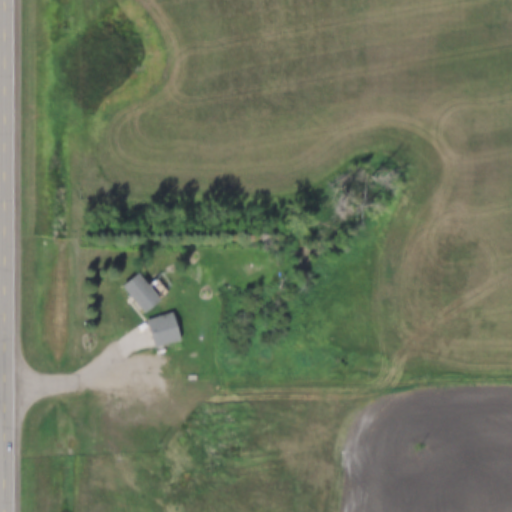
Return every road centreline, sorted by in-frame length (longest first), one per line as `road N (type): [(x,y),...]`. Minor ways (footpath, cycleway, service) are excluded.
road 1 (secondary): [(3,387),(1,0)]
road 2 (secondary): [(2,511),(3,387)]
